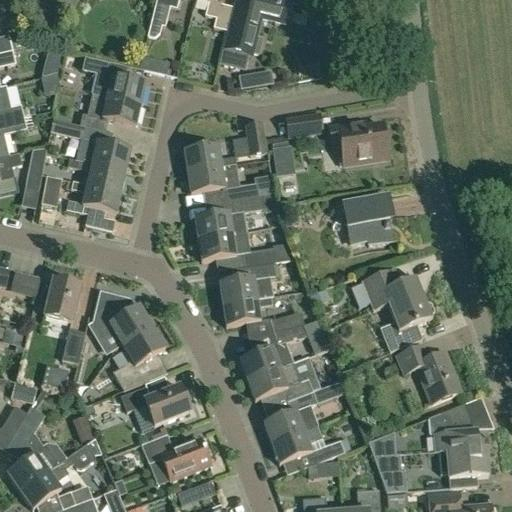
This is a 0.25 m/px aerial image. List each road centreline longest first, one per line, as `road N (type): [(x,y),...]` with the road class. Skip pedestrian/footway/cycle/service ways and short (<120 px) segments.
road 1 (residential): [(137,264),(174,99),(260,114),(419,89)]
road 2 (residential): [(511,398),(450,250),(419,89)]
road 3 (residential): [(265,511),(184,311),(137,264)]
road 4 (residential): [(137,264),(0,236)]
